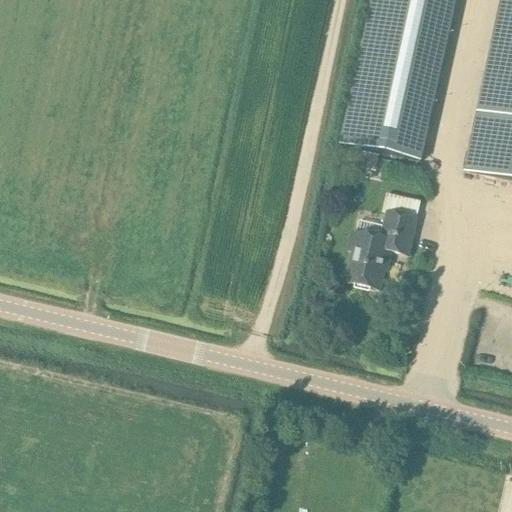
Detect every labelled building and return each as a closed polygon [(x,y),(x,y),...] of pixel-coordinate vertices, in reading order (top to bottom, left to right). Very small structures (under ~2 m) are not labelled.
[(371,0),(365,29),(340,147),(420,164),(455,0),(371,0)] [(511,184),(511,0),(501,0),(464,174),(511,184)] [(362,155),(358,170),(376,174),(379,159),(362,155)] [(381,242),(352,235),(348,253),(353,254),(346,285),(379,293),(388,254),(408,258),(416,223),(387,216),(381,242)] [(407,461),(398,511),(499,511),(500,511),(477,508),(483,474),(407,461)]
